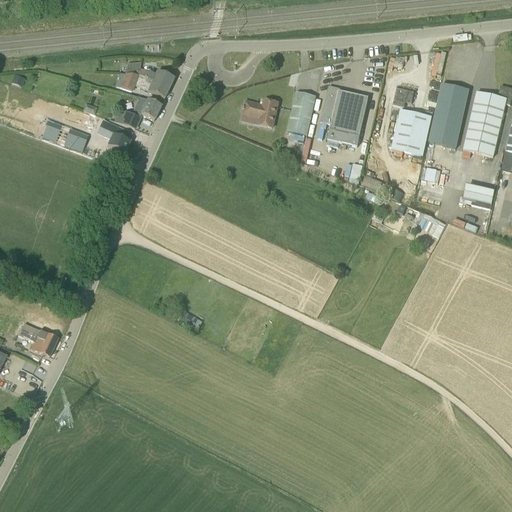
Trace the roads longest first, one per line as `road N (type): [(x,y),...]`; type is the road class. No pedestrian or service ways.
road 1 (track): [(511,457),(472,413),(393,362),(113,229)]
road 2 (residential): [(0,482),(187,68)]
road 3 (residential): [(262,46),(511,24)]
